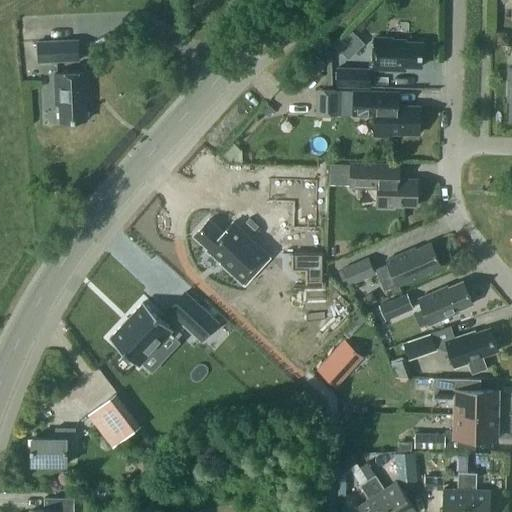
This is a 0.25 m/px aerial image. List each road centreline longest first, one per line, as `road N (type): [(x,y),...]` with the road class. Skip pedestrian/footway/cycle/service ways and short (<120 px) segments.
road 1 (tertiary): [(0,381),(42,295),(97,214),(290,0)]
road 2 (residential): [(511,287),(457,216),(448,190),(451,146)]
road 3 (residential): [(451,146),(456,0)]
